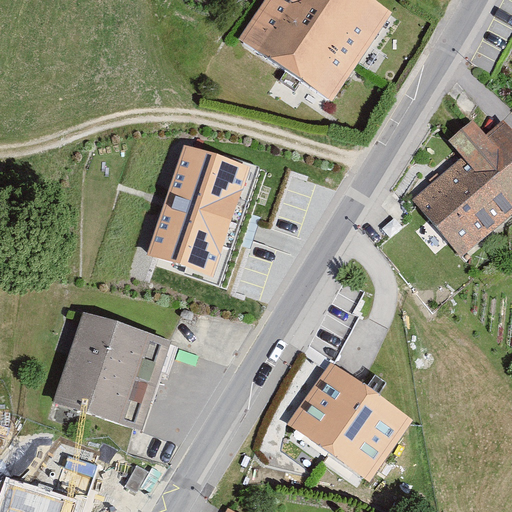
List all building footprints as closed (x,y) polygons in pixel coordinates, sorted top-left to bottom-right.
[(402,0),(270,0),(252,28),(346,88),(402,0)] [(511,133),(502,122),(486,136),(472,120),(446,142),(461,159),(416,199),(466,254),(511,212),(511,133)] [(260,144),(189,123),(155,241),(226,261),(260,144)] [(173,318),(92,292),(60,390),(142,416),(173,318)] [(420,407),(340,351),(293,416),(374,473),(420,407)] [(0,511),(78,511),(82,504),(3,479),(0,489),(0,511)] [(256,511),(232,497),(222,511),(256,511)]
